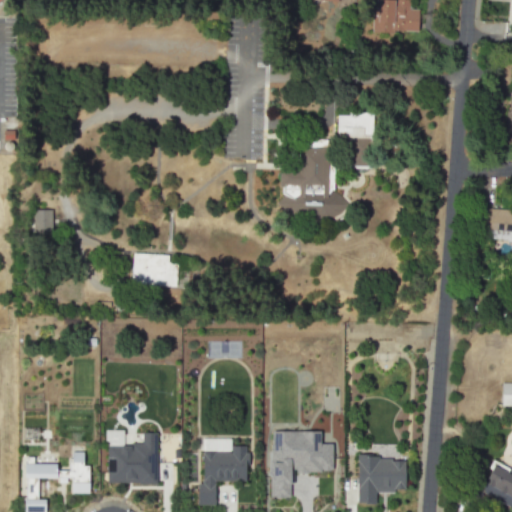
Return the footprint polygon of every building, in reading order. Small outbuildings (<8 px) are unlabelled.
[(371,31),(417,32),(418,9),(408,9),(408,0),(376,0),(376,19),(371,19),(371,31)] [(328,147),(299,145),(298,169),(278,168),(278,186),(281,186),(281,203),(294,204),(294,214),(346,217),(347,194),(326,193),(328,147)] [(511,208),(478,208),(478,229),(511,229),(511,208)] [(51,209),(32,209),(32,232),(51,231),(51,209)] [(479,239),(511,238),(511,229),(479,231),(479,239)] [(132,252),(130,282),(175,284),(176,262),(167,261),(167,254),(132,252)] [(511,381),(500,382),(500,405),(511,405),(511,381)] [(271,430),(272,459),(269,459),(270,493),(272,493),(272,496),(286,496),(286,494),(289,494),(289,483),(292,480),(292,471),(321,470),(320,468),(331,468),(331,442),(320,442),(320,430),(271,430)] [(136,480),(107,481),(107,444),(120,445),(120,444),(131,444),(131,442),(142,442),(142,431),(155,431),(156,482),(138,482),(136,480)] [(213,480),(213,504),(197,504),(197,482),(202,481),(202,452),(231,451),(231,445),(245,445),(244,451),(248,451),(247,464),(244,464),(244,479),(213,480)] [(23,477),(70,477),(70,493),(88,493),(88,465),(83,465),(83,451),(68,451),(68,470),(56,470),(56,463),(23,463),(23,477)] [(357,500),(374,500),(375,489),(393,490),(393,487),(403,487),(403,477),(405,477),(405,459),(391,459),(391,457),(379,457),(379,455),(372,455),(372,453),(357,453),(357,500)] [(511,508),(511,468),(508,467),(506,471),(491,464),(477,491),(511,508)] [(43,511),(45,499),(23,498),(22,511),(43,511)]
